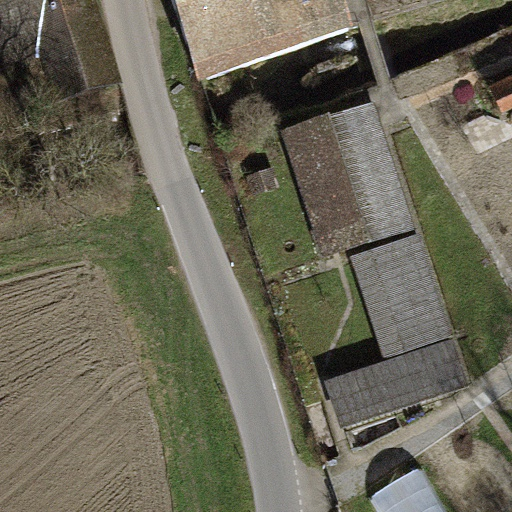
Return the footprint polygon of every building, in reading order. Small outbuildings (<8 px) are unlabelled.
[(0,0),(0,85),(46,69),(56,104),(111,86),(85,0),(0,0)] [(164,0),(198,98),(205,96),(353,44),(338,0),(164,0)] [(511,82),(493,92),(504,113),(511,109),(511,82)] [(325,257),(412,229),(373,109),(287,137),(325,257)] [(390,367),(332,386),(345,425),(471,383),(423,241),(356,263),(390,367)] [(388,511),(447,511),(426,470),(379,494),(388,511)]
